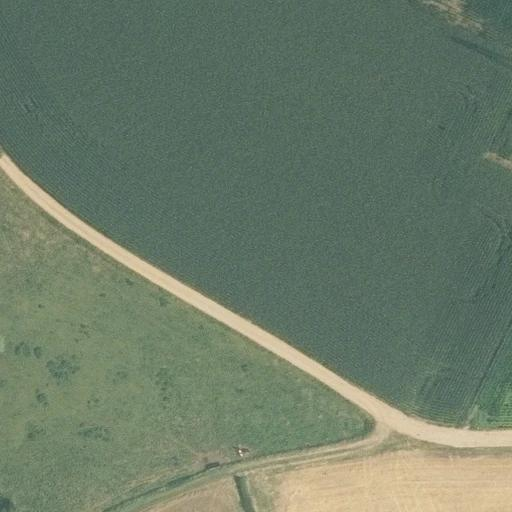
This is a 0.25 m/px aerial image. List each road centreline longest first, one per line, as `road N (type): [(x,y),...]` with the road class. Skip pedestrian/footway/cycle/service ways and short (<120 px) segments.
road 1 (track): [(511,436),(398,422),(52,211),(0,154)]
road 2 (track): [(398,422),(385,435),(213,476),(127,511)]
